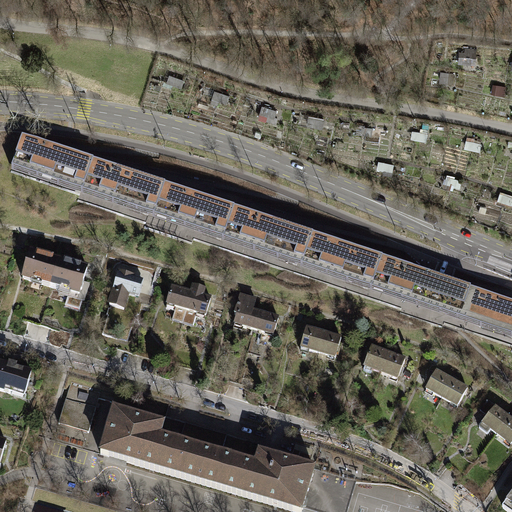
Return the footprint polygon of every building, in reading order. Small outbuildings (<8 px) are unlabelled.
[(459,64),(476,65),(477,49),(465,48),(465,52),(459,52),(459,64)] [(453,83),(455,73),(441,71),(439,82),(453,83)] [(184,80),(169,74),(166,82),(182,88),(184,80)] [(505,97),(507,87),(493,84),(491,94),(505,97)] [(229,95),(214,90),(210,102),(218,105),(219,101),(227,104),(229,95)] [(278,111),(262,106),(258,118),(266,121),(267,121),(276,123),(278,117),(275,116),(276,113),(278,113),(278,111)] [(324,118),(309,115),(307,126),(322,129),(324,118)] [(359,126),(357,125),(356,134),(372,136),(373,128),(365,127),(365,125),(359,124),(359,126)] [(420,132),(412,131),(411,139),(427,142),(428,133),(420,132)] [(82,192),(92,162),(22,139),(12,168),(82,192)] [(482,144),(466,140),(464,148),(480,152),(482,144)] [(394,164),(379,161),(377,169),(384,171),(383,174),(392,175),(394,164)] [(154,217),(164,187),(92,162),(82,192),(154,217)] [(462,180),(447,176),(446,179),(445,178),(443,183),(452,185),(451,189),(453,190),(454,186),(460,188),(462,180)] [(223,240),(233,210),(164,187),(154,217),(223,240)] [(500,193),(497,200),(511,205),(511,195),(501,192),(500,193)] [(487,208),(480,206),(479,212),(485,214),(487,208)] [(302,267),(312,237),(233,210),(223,240),(302,267)] [(371,290),(381,260),(312,237),(302,267),(371,290)] [(22,282),(51,291),(59,263),(30,254),(22,282)] [(441,314),(451,284),(442,281),(381,260),(371,290),(441,314)] [(89,272),(59,263),(51,291),(80,300),(89,272)] [(119,275),(114,292),(132,298),(141,300),(147,283),(119,275)] [(510,337),(511,332),(511,304),(484,295),(451,284),(441,314),(510,337)] [(167,308),(188,314),(193,296),(172,290),(167,308)] [(128,313),(132,298),(114,292),(110,308),(128,313)] [(214,302),(193,296),(188,314),(208,320),(214,302)] [(235,328),(255,334),(262,315),(241,309),(235,328)] [(282,321),(262,315),(255,334),(276,341),(282,321)] [(301,352),(320,358),(326,337),(307,331),(301,352)] [(346,343),(326,337),(320,358),(339,363),(346,343)] [(362,373),(379,379),(387,358),(370,351),(362,373)] [(405,364),(387,358),(379,379),(396,386),(405,364)] [(0,364),(0,391),(22,398),(30,374),(0,364)] [(424,396),(439,405),(451,385),(435,376),(424,396)] [(59,425),(89,433),(99,399),(116,404),(117,397),(71,384),(59,425)] [(466,394),(451,385),(439,405),(455,414),(466,394)] [(114,410),(101,455),(295,511),(302,511),(314,469),(296,464),(296,462),(280,457),(279,459),(259,453),(256,465),(160,437),(164,425),(146,420),(146,418),(133,415),(132,416),(114,410)] [(479,432),(493,443),(509,423),(494,412),(479,432)] [(511,448),(511,425),(509,423),(493,443),(508,454),(511,448)] [(511,511),(511,491),(500,508),(506,511),(511,511)]
